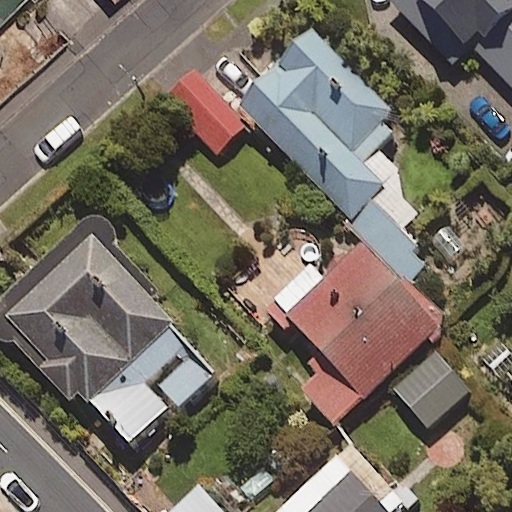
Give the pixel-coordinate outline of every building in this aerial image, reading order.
[(28,0),(0,0),(0,30),(30,1),(28,0)] [(511,0),(396,0),(461,72),(483,52),(511,83),(511,0)] [(388,110),(312,27),(237,95),(351,221),(386,189),(348,147),(388,110)] [(248,126),(195,68),(162,97),(215,156),(248,126)] [(174,322),(93,232),(0,315),(0,319),(80,407),(174,322)] [(441,329),(361,241),(282,313),(362,401),(441,329)] [(471,386),(437,349),(392,389),(426,426),(471,386)] [(389,511),(337,455),(273,511),(389,511)] [(221,511),(198,486),(169,511),(221,511)]
